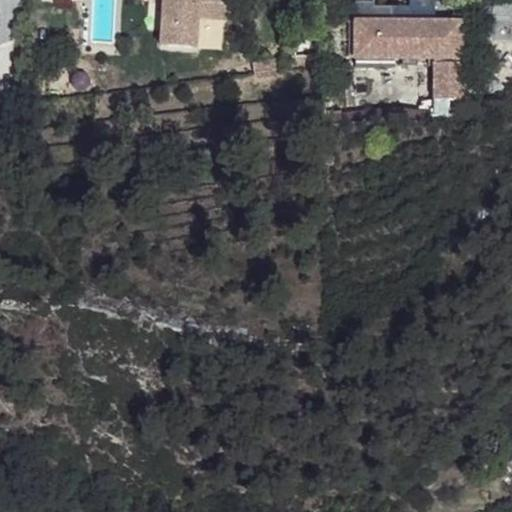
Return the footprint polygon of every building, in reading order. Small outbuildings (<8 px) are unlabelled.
[(178,0),(176,32),(184,32),(183,49),(210,51),(212,21),(239,23),(241,0),(178,0)] [(464,7),(357,8),(357,59),(464,58),(464,7)] [(184,32),(176,32),(175,48),(183,49),(184,32)] [(464,62),(435,62),(435,99),(464,99),(464,62)] [(304,326),(292,326),(292,337),(304,337),(304,326)]
